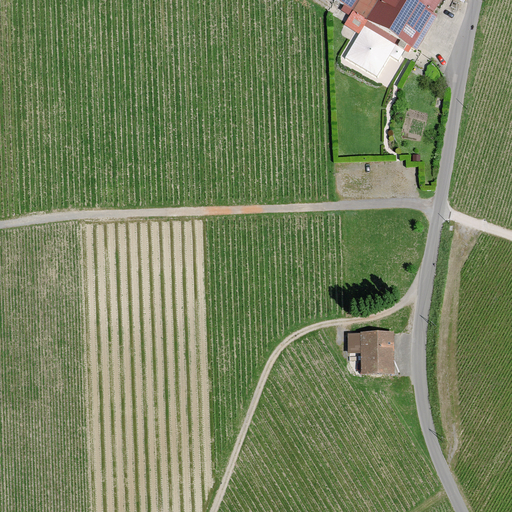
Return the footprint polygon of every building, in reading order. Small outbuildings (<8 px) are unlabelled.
[(336,0),(353,11),(359,0),(336,0)] [(359,0),(353,11),(353,12),(366,21),(378,3),(378,1),(380,3),(382,0),(359,0)] [(413,49),(435,14),(409,0),(382,0),(380,3),(378,1),(378,3),(366,21),(367,22),(401,41),(408,46),(412,48),(413,49)] [(409,0),(435,14),(443,0),(409,0)] [(366,21),(353,12),(344,25),(359,35),(364,27),(367,22),(366,21)] [(367,22),(364,27),(398,47),(401,41),(367,22)] [(398,47),(364,27),(359,35),(345,59),(377,78),(390,56),(399,62),(404,51),(408,46),(401,41),(398,47)] [(361,334),(361,375),(392,375),(392,334),(361,334)]
